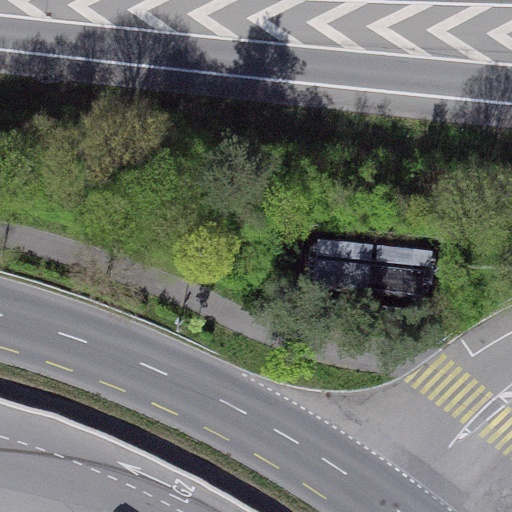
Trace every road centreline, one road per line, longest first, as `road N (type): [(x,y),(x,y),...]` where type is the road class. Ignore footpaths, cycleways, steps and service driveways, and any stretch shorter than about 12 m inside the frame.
road 1 (motorway): [(0,31),(511,83)]
road 2 (tertiary): [(398,511),(244,415),(122,357),(0,317)]
